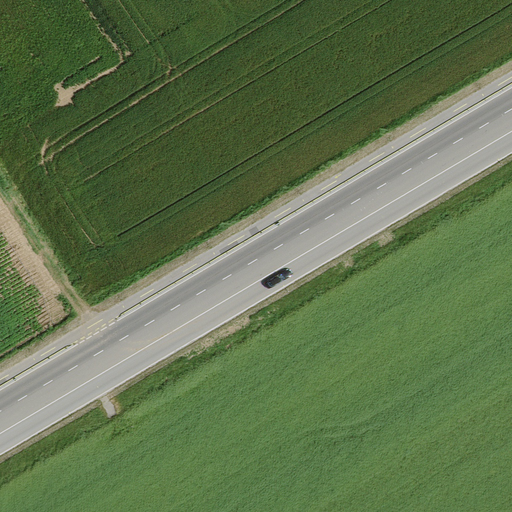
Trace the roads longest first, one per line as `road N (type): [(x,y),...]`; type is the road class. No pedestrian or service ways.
road 1 (secondary): [(0,423),(511,120)]
road 2 (track): [(0,170),(111,357)]
